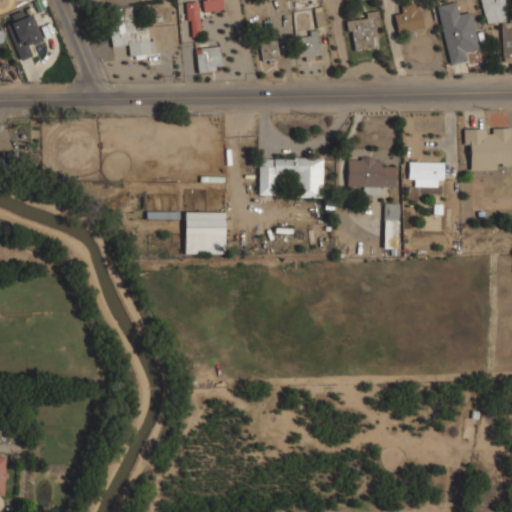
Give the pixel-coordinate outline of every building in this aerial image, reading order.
[(200,35),(199,10),(222,10),(222,0),(185,0),(186,35),(200,35)] [(511,26),(506,27),(505,0),(481,0),(482,22),(500,22),(501,58),(511,57),(511,26)] [(436,5),(447,64),(470,60),(468,50),(478,48),(470,7),(458,9),(456,1),(436,5)] [(107,9),(109,47),(127,46),(128,58),(151,56),(150,28),(133,29),(132,7),(107,9)] [(396,34),(423,28),(420,9),(393,14),(396,34)] [(320,10),(314,11),(316,24),(322,24),(320,10)] [(19,60),(31,55),(28,45),(41,41),(31,13),(5,23),(19,60)] [(350,50),(379,47),(376,14),(346,17),(350,50)] [(297,34),(301,61),(320,58),(316,31),(297,34)] [(277,59),(275,37),(258,39),(260,60),(277,59)] [(220,70),(219,46),(195,47),(195,71),(220,70)] [(511,127),(464,127),(464,169),(511,169),(511,127)] [(256,194),(277,195),(277,180),(291,180),(291,197),(321,197),(321,158),(257,157),(256,194)] [(383,158),(346,158),(346,185),(357,185),(357,193),(381,193),(381,185),(394,185),(394,167),(383,167),(383,158)] [(442,186),(442,160),(407,160),(407,186),(442,186)] [(382,248),(397,248),(397,203),(382,203),(382,248)] [(183,249),(223,249),(223,211),(183,211),(183,249)]
